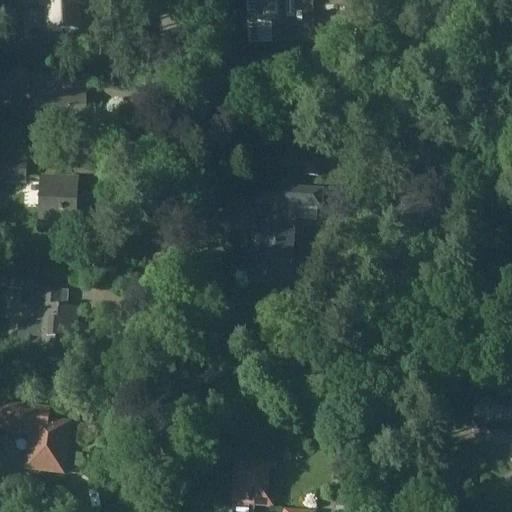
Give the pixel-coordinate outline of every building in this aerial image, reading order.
[(37,0),(38,3),(38,8),(38,10),(45,10),(45,20),(46,37),(76,36),(76,23),(75,11),(81,11),(80,0),(37,0)] [(273,38),(292,37),(290,0),(298,0),(255,0),(257,24),(272,24),(273,38)] [(29,84),(0,84),(0,109),(19,109),(19,103),(30,103),(29,84)] [(62,95),(38,96),(40,132),(53,132),(53,136),(57,139),(68,138),(71,135),(71,131),(86,130),(85,114),(88,114),(91,111),(91,105),(87,102),(84,102),(84,98),(62,99),(62,95)] [(5,163),(4,182),(21,183),(22,164),(5,163)] [(305,165),(304,178),(317,179),(318,166),(305,165)] [(41,178),(40,190),(38,228),(73,230),(76,180),(41,178)] [(442,192),(462,207),(472,194),(451,179),(442,192)] [(272,188),(271,208),(297,210),(322,212),(323,191),(295,189),(296,182),(273,180),(272,188)] [(252,232),(249,281),(290,284),(292,249),(294,249),(295,238),(293,238),(293,228),(296,229),(297,210),(271,208),(269,227),(258,226),(258,232),(252,232)] [(468,276),(463,291),(477,295),(481,280),(468,276)] [(41,326),(21,325),(18,369),(41,371),(42,363),(74,365),(78,312),(59,310),(60,294),(23,292),(22,309),(42,311),(41,326)] [(370,404),(396,406),(397,389),(372,387),(370,404)] [(298,397),(297,409),(309,411),(311,399),(298,397)] [(511,404),(474,400),(470,432),(511,437),(511,404)] [(26,471),(62,475),(68,426),(46,423),(47,412),(0,406),(0,407),(0,408),(0,431),(31,435),(26,471)] [(235,465),(232,508),(232,511),(250,511),(251,507),(271,509),(274,468),(235,465)]
